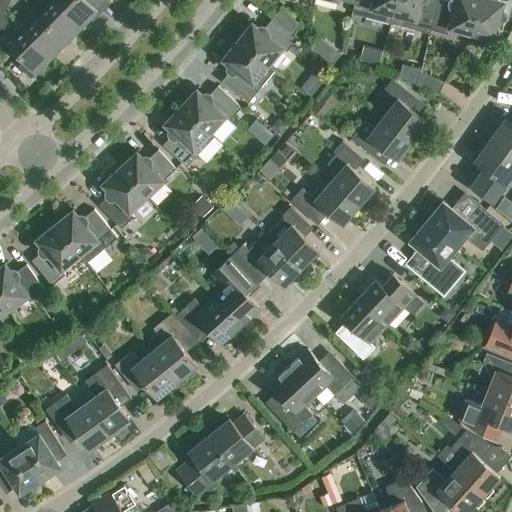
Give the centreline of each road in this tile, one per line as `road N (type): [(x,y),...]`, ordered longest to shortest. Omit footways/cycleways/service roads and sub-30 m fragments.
road 1 (residential): [(511,55),(346,267),(235,374),(52,511)]
road 2 (unclassified): [(50,170),(129,98),(214,0)]
road 3 (unclassified): [(163,0),(27,139)]
